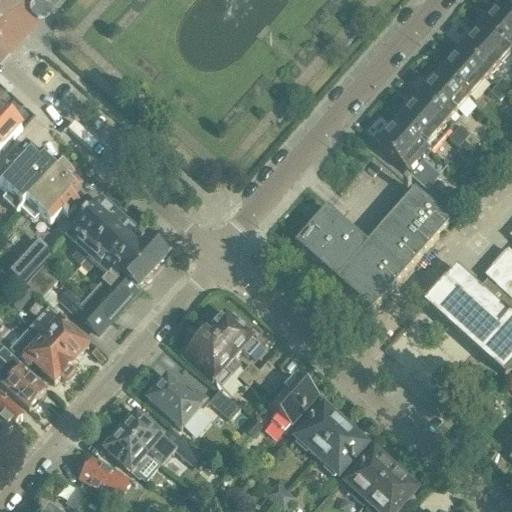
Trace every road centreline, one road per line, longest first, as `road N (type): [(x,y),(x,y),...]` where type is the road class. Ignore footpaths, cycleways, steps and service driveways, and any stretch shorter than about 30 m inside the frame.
road 1 (residential): [(496,511),(219,253)]
road 2 (residential): [(219,253),(0,511)]
road 3 (residential): [(219,253),(438,0)]
road 4 (residential): [(219,253),(0,59)]
